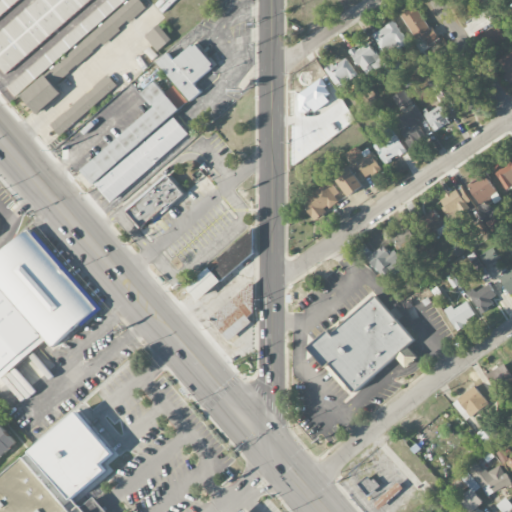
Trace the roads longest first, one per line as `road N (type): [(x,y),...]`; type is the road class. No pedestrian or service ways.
road 1 (secondary): [(275,454),(270,0)]
road 2 (residential): [(511,119),(272,288)]
road 3 (residential): [(511,327),(303,488)]
road 4 (primary): [(119,274),(0,137)]
road 5 (primary): [(275,454),(182,347)]
road 6 (residential): [(511,119),(436,0)]
road 7 (residential): [(271,71),(378,0)]
